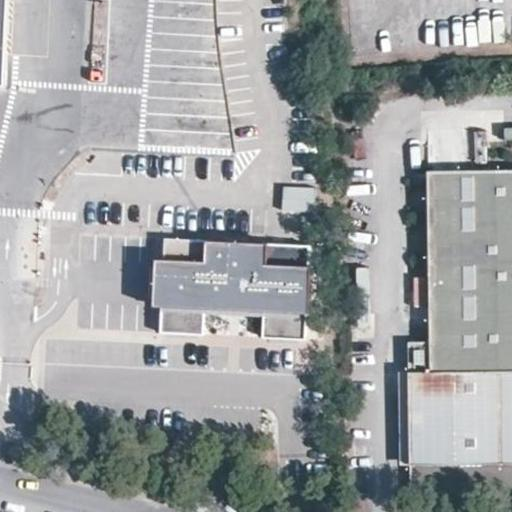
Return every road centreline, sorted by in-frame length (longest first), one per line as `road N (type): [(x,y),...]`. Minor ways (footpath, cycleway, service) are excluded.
road 1 (unknown): [(511,115),(444,116),(416,125),(383,171),(377,460),(385,511)]
road 2 (tertiary): [(0,478),(118,511)]
